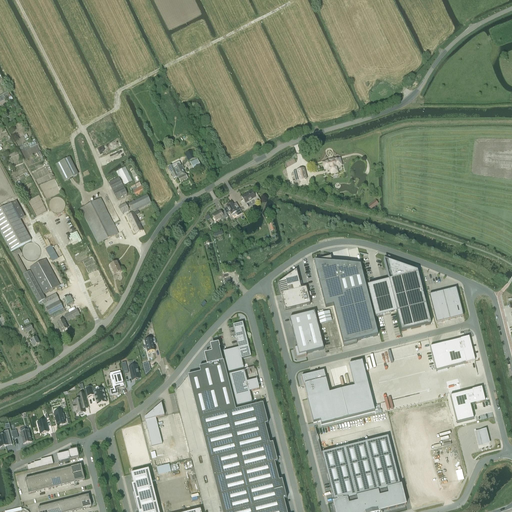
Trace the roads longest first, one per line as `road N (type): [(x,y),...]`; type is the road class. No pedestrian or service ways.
road 1 (unclassified): [(0,387),(54,361),(108,319),(176,207),(294,141),(405,103),(453,43),(511,9)]
road 2 (track): [(16,0),(82,127),(116,109),(119,91),(291,3)]
road 3 (unclassified): [(262,284),(310,249),(355,241),(457,276),(477,291)]
road 4 (unclassified): [(300,511),(242,300)]
road 5 (unclassified): [(289,368),(476,322)]
road 6 (unclassified): [(106,432),(159,391),(242,300)]
road 7 (unclassified): [(324,511),(289,368)]
road 8 (unclassified): [(476,322),(511,453)]
road 9 (unclassified): [(0,510),(17,499),(13,466),(70,440),(86,442)]
road 10 (track): [(266,15),(317,132)]
